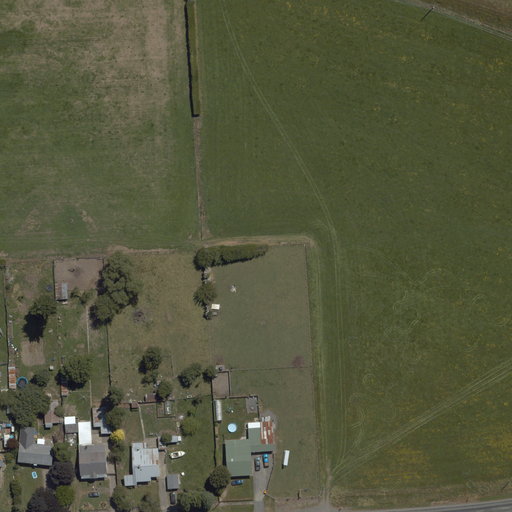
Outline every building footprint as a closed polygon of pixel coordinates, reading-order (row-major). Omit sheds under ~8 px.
[(16,388),(16,368),(8,368),(8,389),(16,388)] [(60,423),(58,393),(44,394),(46,424),(60,423)] [(111,407),(93,407),(93,426),(101,426),(102,435),(112,435),(111,407)] [(63,432),(78,432),(80,480),(107,479),(105,438),(91,439),(91,421),(75,422),(75,416),(63,417),(63,432)] [(251,452),(275,451),(274,420),(248,422),(249,439),(225,441),(228,479),(253,477),(251,452)] [(37,436),(36,444),(20,443),(18,465),(54,468),(56,446),(47,445),(47,437),(37,436)] [(146,442),(132,442),(133,475),(124,476),(125,488),(137,487),(136,483),(150,482),(150,477),(158,476),(157,449),(146,449),(146,442)] [(184,491),(184,473),(166,472),(166,491),(184,491)]
